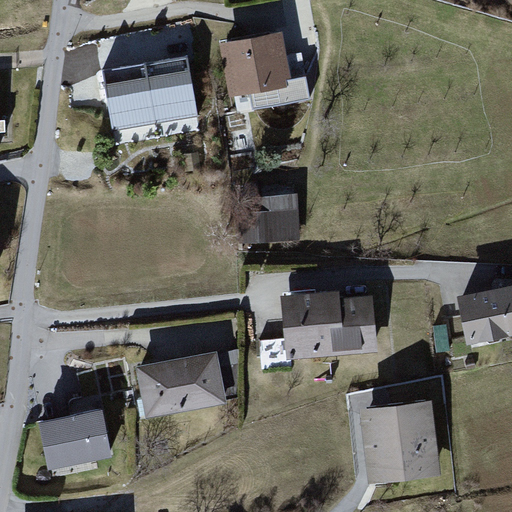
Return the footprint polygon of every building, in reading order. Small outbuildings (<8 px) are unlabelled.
[(293,80),(286,29),(221,38),(228,89),(293,80)] [(184,55),(106,75),(121,135),(200,115),(184,55)] [(298,187),(241,196),(248,244),(305,235),(298,187)] [(511,280),(459,291),(469,341),(511,332),(511,280)] [(339,286),(286,292),(293,358),(380,349),(374,295),(341,299),(339,286)] [(220,348),(138,366),(149,419),(231,401),(220,348)] [(432,395),(360,407),(372,479),(444,468),(432,395)] [(105,405),(40,419),(50,466),(115,452),(105,405)]
